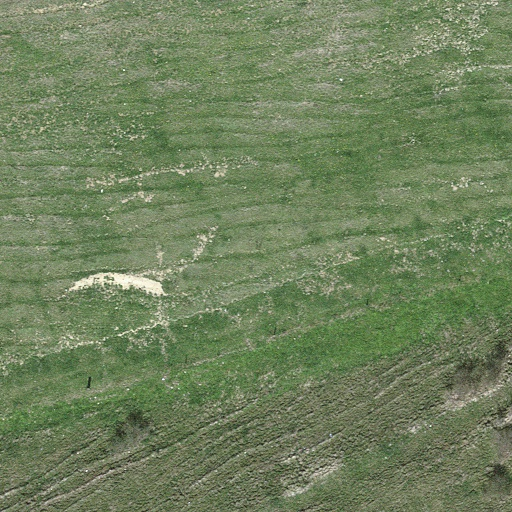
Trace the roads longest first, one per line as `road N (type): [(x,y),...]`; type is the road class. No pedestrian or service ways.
road 1 (track): [(0,389),(138,360),(511,256)]
road 2 (track): [(273,511),(511,392)]
